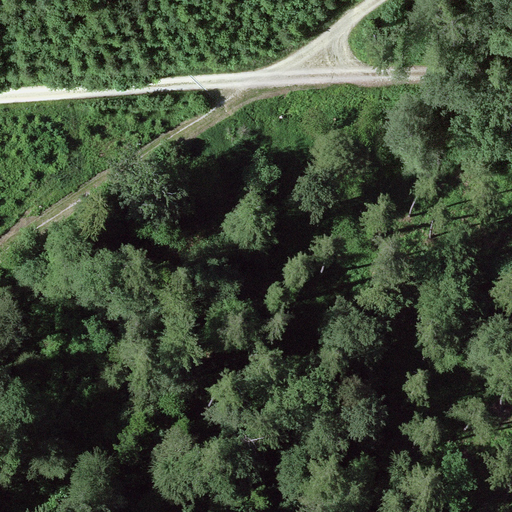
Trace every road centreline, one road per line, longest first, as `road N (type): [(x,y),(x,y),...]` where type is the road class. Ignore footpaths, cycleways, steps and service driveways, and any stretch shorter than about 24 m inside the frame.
road 1 (track): [(0,95),(275,76),(371,0)]
road 2 (track): [(511,78),(275,76)]
